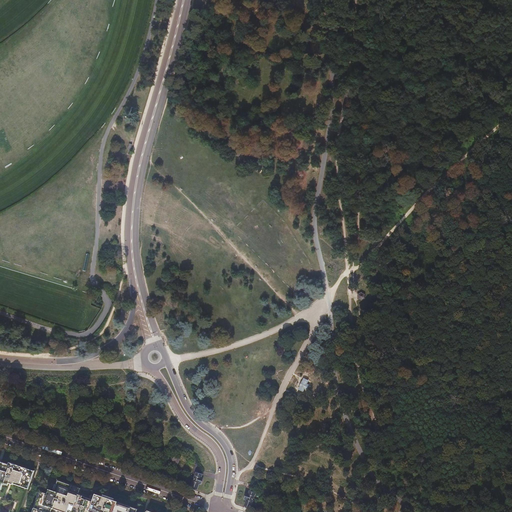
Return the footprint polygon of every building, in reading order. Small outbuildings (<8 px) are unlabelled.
[(309,380),(304,378),(298,390),(303,392),(305,389),(307,390),(310,385),(307,384),(309,380)] [(0,511),(0,485),(1,482),(13,486),(14,483),(27,487),(32,473),(10,465),(9,468),(0,464),(0,511)] [(194,478),(191,487),(197,489),(199,483),(200,484),(202,478),(201,478),(202,475),(196,473),(194,478)] [(113,511),(117,504),(117,502),(95,494),(92,502),(83,498),(83,496),(78,494),(79,490),(76,489),(76,488),(58,482),(56,490),(57,490),(56,492),(51,491),(49,495),(42,492),(36,509),(35,509),(33,511),(49,511),(51,509),(61,511),(67,511),(68,511),(71,511),(113,511)] [(247,500),(245,505),(251,507),(254,499),(256,494),(250,492),(249,495),(247,494),(245,500),(247,500)]
